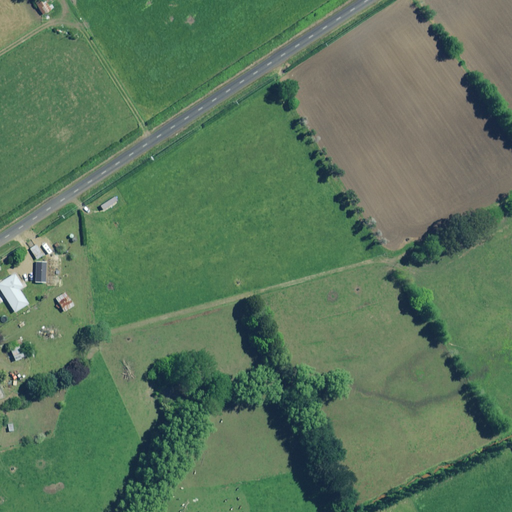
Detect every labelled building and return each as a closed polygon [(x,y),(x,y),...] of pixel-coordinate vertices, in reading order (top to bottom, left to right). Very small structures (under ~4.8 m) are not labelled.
[(47,0),(33,0),(33,1),(43,14),(53,7),(47,0)] [(42,256),(36,245),(29,249),(35,260),(42,256)] [(22,287),(14,274),(0,282),(0,290),(13,312),(27,304),(18,289),(22,287)] [(74,306),(65,292),(53,299),(62,313),(74,306)] [(26,356),(21,344),(9,350),(15,361),(26,356)]
